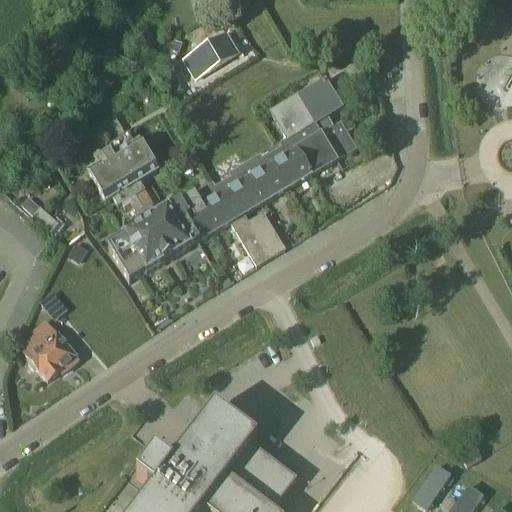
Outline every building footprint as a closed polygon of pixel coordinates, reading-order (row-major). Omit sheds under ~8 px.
[(225,41),(191,60),(202,80),(236,60),(225,41)] [(182,47),(174,44),(171,54),(179,57),(182,47)] [(511,74),(509,75),(506,77),(499,91),(498,95),(501,99),(511,104),(510,106),(511,107),(511,74)] [(213,189),(193,200),(154,223),(151,217),(146,220),(142,213),(152,207),(140,187),(158,176),(139,145),(133,149),(127,139),(92,160),(98,170),(87,176),(105,207),(113,203),(117,211),(122,208),(125,213),(130,209),(139,224),(135,227),(138,233),(123,242),(123,243),(109,252),(129,287),(145,277),(146,278),(230,228),(256,271),(293,249),(271,212),(248,225),(244,219),(357,153),(347,136),(353,132),(348,124),(342,127),(341,125),(333,129),(328,120),(341,112),(325,85),(270,117),(286,145),(279,149),(281,153),(262,164),(260,160),(228,179),(231,183),(215,192),(213,189)] [(40,212),(30,203),(23,211),(32,220),(40,212)] [(39,307),(44,314),(57,303),(52,296),(39,307)] [(78,365),(56,338),(56,339),(45,326),(33,336),(35,339),(20,351),(20,352),(28,362),(29,363),(28,368),(33,374),(38,374),(47,386),(59,376),(61,379),(67,375),(78,365)] [(213,410),(186,447),(193,452),(177,473),(154,456),(136,480),(167,504),(161,511),(275,511),(296,486),(250,450),(256,443),(213,410)] [(473,451),(456,462),(463,473),(480,463),(473,451)]
